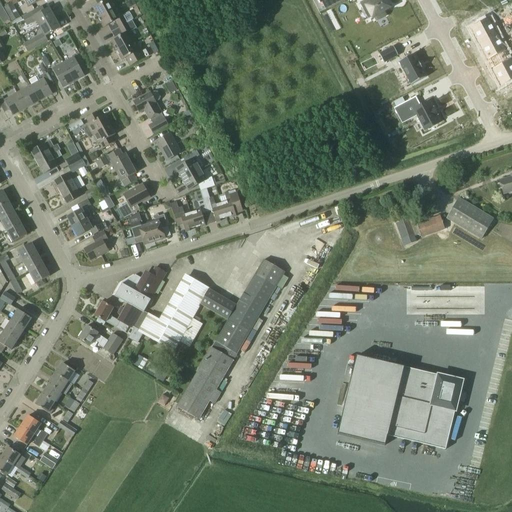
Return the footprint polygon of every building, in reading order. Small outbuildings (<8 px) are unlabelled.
[(106,0),(107,1),(93,8),(98,18),(117,7),(112,0),(106,0)] [(319,0),(321,3),(322,2),(326,9),(343,0),(319,0)] [(371,0),(365,0),(359,3),(363,9),(367,7),(372,17),(374,16),(376,20),(385,15),(383,11),(390,8),(386,0),(377,0),(373,3),(371,0)] [(20,17),(12,4),(4,8),(12,22),(20,17)] [(117,7),(98,18),(104,27),(117,20),(121,27),(132,21),(132,20),(133,20),(129,12),(122,16),(117,7)] [(35,10),(22,17),(27,27),(36,22),(39,26),(54,18),(49,8),(37,14),(35,10)] [(29,52),(47,42),(45,37),(60,28),(54,18),(39,26),(43,34),(24,44),(29,52)] [(489,19),(471,28),(480,44),(497,35),(489,19)] [(111,41),(117,50),(135,40),(130,31),(136,28),(132,21),(121,27),(125,34),(111,41)] [(497,35),(480,44),(488,60),(506,51),(497,35)] [(117,50),(122,60),(126,58),(130,66),(147,57),(143,51),(142,52),(135,40),(117,50)] [(393,47),(379,54),(384,63),(398,56),(393,47)] [(74,57),(63,63),(74,82),(84,76),(81,69),(86,66),(78,52),(72,55),(74,57)] [(414,54),(399,62),(411,85),(426,77),(422,70),(422,69),(419,62),(418,62),(414,54)] [(511,62),(510,60),(493,69),(501,86),(511,80),(511,62)] [(74,82),(63,63),(52,69),(63,88),(74,82)] [(52,94),(44,79),(44,78),(30,86),(39,101),(52,94)] [(30,86),(17,93),(26,108),(39,101),(30,86)] [(149,119),(150,119),(153,124),(149,126),(153,134),(168,125),(164,117),(161,113),(156,103),(158,101),(160,98),(157,92),(154,92),(151,94),(150,93),(134,102),(140,112),(144,110),(149,119)] [(17,93),(4,100),(2,98),(0,98),(0,105),(4,113),(9,110),(12,116),(26,108),(17,93)] [(429,102),(421,106),(416,97),(394,108),(394,109),(395,108),(400,118),(414,110),(425,131),(440,123),(436,116),(437,115),(433,108),(432,109),(429,102)] [(87,125),(88,127),(85,128),(85,130),(89,137),(92,135),(108,126),(110,125),(104,115),(101,117),(98,111),(86,118),(89,123),(87,125)] [(108,126),(92,135),(98,144),(100,143),(103,149),(115,142),(112,137),(115,135),(110,125),(108,126)] [(166,161),(181,153),(170,134),(156,142),(166,161)] [(78,143),(74,145),(80,156),(82,160),(86,166),(86,167),(90,165),(78,143)] [(31,152),(37,163),(53,154),(59,151),(56,147),(48,151),(44,144),(31,152)] [(111,162),(116,172),(131,163),(125,154),(123,155),(119,149),(96,162),(99,169),(111,162)] [(176,169),(182,179),(200,169),(194,159),(199,156),(197,151),(186,157),(188,162),(176,169)] [(57,167),(53,160),(56,159),(53,154),(37,163),(44,174),(57,167)] [(80,160),(77,154),(65,161),(68,167),(80,160)] [(81,161),(69,167),(72,173),(84,167),(86,166),(82,160),(81,161)] [(131,163),(116,172),(121,181),(122,181),(122,182),(118,184),(121,189),(137,181),(133,175),(136,173),(131,163)] [(200,169),(182,179),(188,190),(198,185),(200,191),(202,190),(206,189),(215,186),(211,177),(206,180),(200,169)] [(218,172),(212,178),(218,184),(224,178),(218,172)] [(61,192),(76,184),(74,179),(72,181),(68,174),(55,181),(61,192)] [(511,174),(510,175),(510,177),(499,181),(503,195),(511,191),(511,174)] [(85,186),(82,181),(76,184),(79,189),(85,186)] [(80,196),(77,190),(79,189),(76,184),(61,192),(67,203),(80,196)] [(137,205),(150,197),(142,184),(124,195),(128,203),(118,208),(124,218),(140,210),(137,205)] [(96,187),(85,193),(88,199),(100,194),(96,187)] [(202,190),(200,191),(203,200),(207,214),(212,212),(216,223),(220,222),(219,220),(225,218),(221,204),(215,206),(212,198),(209,198),(206,189),(202,190)] [(226,202),(221,204),(225,218),(231,216),(231,218),(236,217),(235,215),(241,213),(234,191),(224,194),(226,202)] [(3,192),(0,192),(0,207),(9,203),(3,192)] [(459,199),(446,219),(480,239),(481,240),(493,219),(459,198),(459,199)] [(77,205),(80,211),(87,207),(91,205),(90,205),(88,200),(77,205)] [(196,212),(190,214),(195,228),(200,226),(201,228),(205,226),(202,215),(207,214),(203,200),(193,204),(196,212)] [(99,203),(102,210),(108,208),(104,201),(99,203)] [(171,208),(173,216),(179,214),(178,208),(176,202),(170,204),(171,208)] [(9,203),(0,207),(0,220),(0,221),(15,214),(9,203)] [(87,219),(92,217),(87,207),(80,211),(67,218),(72,227),(87,219)] [(182,207),(178,208),(179,214),(185,233),(189,231),(189,229),(195,228),(190,214),(184,216),(182,207)] [(15,214),(0,221),(6,232),(21,224),(15,214)] [(154,221),(149,223),(155,242),(165,239),(161,229),(167,227),(163,215),(159,217),(158,215),(153,217),(154,221)] [(129,219),(131,225),(137,244),(142,242),(144,246),(155,242),(149,223),(142,225),(139,216),(129,219)] [(414,217),(396,223),(404,245),(416,241),(414,236),(420,233),(422,237),(445,229),(440,216),(417,223),(414,217)] [(82,234),(90,230),(92,229),(87,219),(72,227),(77,237),(82,234)] [(21,224),(6,232),(13,243),(27,236),(21,224)] [(92,229),(90,230),(93,235),(104,229),(101,225),(101,224),(92,229)] [(102,242),(107,239),(103,232),(92,238),(95,243),(84,250),(90,261),(107,252),(102,242)] [(17,251),(23,262),(37,254),(31,243),(17,251)] [(127,250),(120,252),(122,258),(129,256),(127,250)] [(37,254),(23,262),(29,273),(43,265),(37,254)] [(0,258),(0,264),(4,272),(10,269),(6,262),(10,260),(6,255),(0,258)] [(228,320),(178,408),(199,420),(210,402),(215,405),(221,393),(216,390),(238,354),(239,355),(247,341),(245,340),(276,286),(282,290),(289,279),(282,275),(284,272),(263,260),(254,275),(251,273),(244,284),(248,286),(237,305),(233,303),(224,318),(228,320)] [(43,265),(29,273),(35,284),(49,276),(43,265)] [(127,303),(118,320),(143,334),(174,352),(180,341),(190,348),(203,325),(199,323),(201,320),(194,316),(201,305),(224,318),(233,303),(186,277),(172,301),(170,301),(159,321),(144,312),(161,281),(166,273),(155,267),(150,275),(147,273),(143,280),(135,276),(122,283),(115,296),(127,303)] [(10,269),(4,272),(10,283),(16,280),(10,269)] [(16,280),(10,283),(17,295),(22,292),(16,280)] [(11,306),(15,299),(5,292),(0,300),(0,299),(0,313),(0,314),(5,306),(4,305),(5,303),(11,306)] [(98,318),(96,322),(103,326),(106,322),(130,335),(128,338),(138,343),(143,334),(118,320),(109,316),(113,308),(102,302),(95,316),(98,318)] [(18,310),(11,321),(25,329),(31,319),(18,310)] [(11,321),(4,331),(18,340),(25,329),(11,321)] [(103,348),(108,341),(97,334),(98,333),(87,326),(79,339),(90,346),(94,340),(99,343),(98,345),(103,348)] [(4,331),(0,337),(0,353),(1,355),(6,347),(11,351),(18,340),(4,331)] [(122,340),(113,334),(103,348),(113,355),(122,340)] [(353,356),(335,433),(394,447),(396,437),(445,448),(460,380),(353,356)] [(62,364),(56,375),(68,382),(74,372),(62,364)] [(56,375),(49,385),(62,392),(68,382),(56,375)] [(88,380),(81,391),(87,394),(94,384),(88,380)] [(49,385),(43,395),(55,402),(62,392),(49,385)] [(87,394),(81,391),(76,400),(81,403),(87,394)] [(55,402),(43,395),(37,405),(49,413),(55,402)] [(74,413),(80,404),(75,401),(69,410),(74,413)] [(68,423),(73,415),(68,411),(62,420),(68,423)] [(28,416),(22,427),(34,435),(37,429),(41,424),(28,416)] [(76,430),(62,421),(58,427),(72,437),(76,430)] [(34,435),(22,427),(15,437),(27,445),(30,440),(34,443),(33,444),(46,452),(50,446),(43,442),(43,441),(38,437),(34,435)] [(44,441),(48,435),(42,431),(41,432),(38,437),(43,441),(44,441)] [(13,466),(18,470),(20,467),(22,464),(17,460),(20,456),(7,448),(1,458),(13,466)] [(57,461),(45,453),(40,461),(52,469),(57,461)] [(13,466),(1,458),(0,459),(0,472),(6,477),(9,472),(13,466)] [(26,470),(20,467),(18,470),(17,472),(22,475),(26,470)] [(26,470),(22,475),(28,479),(29,477),(31,474),(26,470)] [(8,479),(5,483),(14,489),(16,484),(8,479)] [(5,484),(1,490),(17,499),(20,495),(18,493),(19,493),(5,484)] [(7,510),(10,505),(5,501),(2,506),(7,510)]
